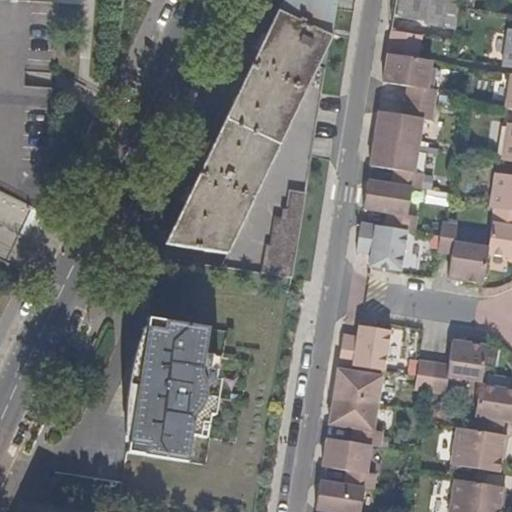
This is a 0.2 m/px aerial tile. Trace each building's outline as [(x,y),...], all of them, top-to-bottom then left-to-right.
[(259,274),(289,279),(303,192),(325,55),(322,53),(327,42),(333,0),(279,0),(272,17),(164,245),(225,255),(219,268),(259,274)] [(394,0),(392,16),(428,22),(428,25),(452,30),(456,8),(457,0),(394,0)] [(457,0),(456,8),(469,10),(470,0),(457,0)] [(511,31),(503,30),(497,75),(501,76),(511,77),(511,31)] [(419,37),(390,32),(389,34),(388,45),(387,49),(417,54),(419,37)] [(399,90),(419,93),(423,66),(379,59),(376,80),(375,87),(399,90)] [(511,77),(501,76),(496,113),(511,114),(511,77)] [(428,95),(419,93),(399,90),(395,120),(414,123),(423,124),(426,105),(428,95)] [(409,150),(414,123),(395,120),(370,116),(361,171),(385,174),(405,178),(409,150)] [(511,127),(499,126),(494,163),(504,164),(511,165),(511,127)] [(414,179),(405,178),(385,174),(383,189),(403,192),(412,193),(414,179)] [(481,210),(486,211),(511,214),(511,179),(502,178),(486,176),(482,204),(481,210)] [(399,219),(403,192),(383,189),(359,185),(355,212),(379,216),(399,219)] [(511,230),(511,214),(486,211),(484,227),(511,231),(511,230)] [(399,219),(379,216),(377,231),(398,235),(405,236),(407,220),(399,219)] [(511,231),(484,227),(480,251),(479,258),(511,262),(511,231)] [(398,235),(377,231),(352,228),(348,256),(361,259),(360,269),(392,274),(398,235)] [(430,256),(445,258),(447,247),(449,230),(441,229),(435,228),(433,240),(430,256)] [(475,288),(479,258),(480,251),(447,247),(445,258),(441,283),(475,288)] [(209,369),(211,355),(203,354),(207,328),(147,319),(142,380),(149,381),(147,396),(139,395),(133,422),(130,432),(126,454),(186,463),(190,437),(198,439),(201,425),(206,426),(208,417),(213,418),(218,382),(213,381),(215,370),(209,369)] [(348,339),(334,337),(329,369),(377,376),(383,336),(350,331),(348,339)] [(441,369),(439,382),(472,386),(478,350),(444,345),(441,369)] [(217,356),(211,355),(209,369),(215,370),(217,356)] [(436,397),(439,382),(441,369),(411,364),(408,381),(407,393),(412,393),(436,397)] [(346,433),(365,436),(370,406),(373,381),(329,374),(321,429),(346,433)] [(472,386),(467,420),(495,425),(507,426),(511,393),(472,386)] [(493,439),(495,425),(467,420),(464,435),(493,439)] [(493,439),(464,435),(448,432),(443,469),(474,474),(491,476),(494,456),(497,456),(499,440),(493,439)] [(365,436),(346,433),(343,447),(363,450),(371,451),(373,437),(365,436)] [(363,450),(343,447),(318,444),(314,471),(339,475),(358,478),(363,450)] [(358,478),(339,475),(337,488),(357,491),(365,493),(367,479),(358,478)] [(473,486),(447,482),(442,511),(492,511),(493,506),(496,506),(498,490),(473,486)] [(353,511),(357,491),(337,488),(312,485),(307,511),(353,511)]
